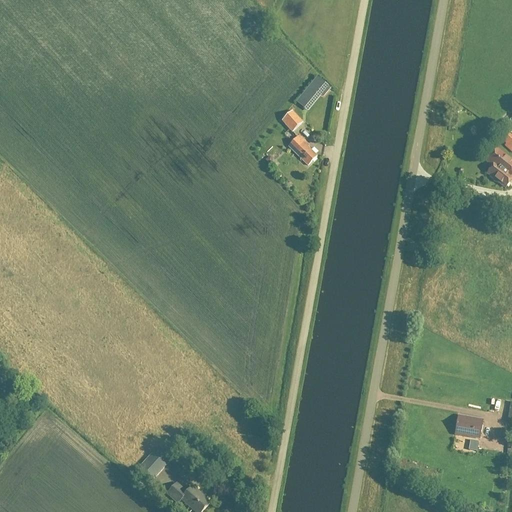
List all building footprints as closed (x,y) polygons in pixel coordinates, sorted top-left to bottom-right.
[(318,80),(298,103),(306,110),(319,93),(324,97),(330,90),(318,80)] [(292,134),(303,124),(293,112),(282,122),(292,134)] [(511,135),(509,133),(502,141),(511,150),(511,135)] [(308,167),(317,158),(308,149),(309,147),(299,137),(289,148),(308,167)] [(495,165),(511,177),(511,176),(511,162),(497,150),(495,153),(493,152),(490,156),(491,158),(489,160),(495,165)] [(487,175),(505,189),(511,180),(511,177),(495,165),(487,175)] [(510,202),(498,199),(495,213),(511,216),(511,202),(510,202)] [(0,390),(2,393),(9,385),(0,376),(0,390)] [(479,440),(483,421),(458,417),(455,435),(479,440)] [(188,441),(183,437),(177,445),(182,449),(188,441)] [(154,453),(139,470),(152,482),(168,465),(154,453)] [(176,485),(167,495),(178,505),(181,501),(193,511),(202,511),(209,505),(200,496),(201,495),(192,488),(186,494),(176,485)]
